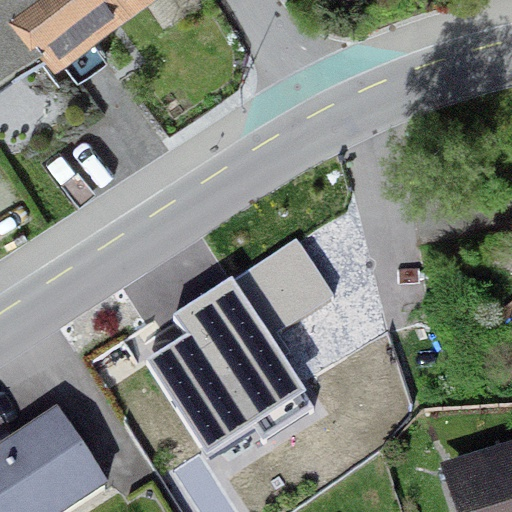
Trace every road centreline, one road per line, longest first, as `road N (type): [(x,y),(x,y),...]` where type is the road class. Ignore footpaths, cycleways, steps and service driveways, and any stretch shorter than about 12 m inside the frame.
road 1 (tertiary): [(322,123),(0,327)]
road 2 (tertiary): [(511,52),(411,80),(322,123)]
road 3 (residential): [(322,123),(248,0)]
